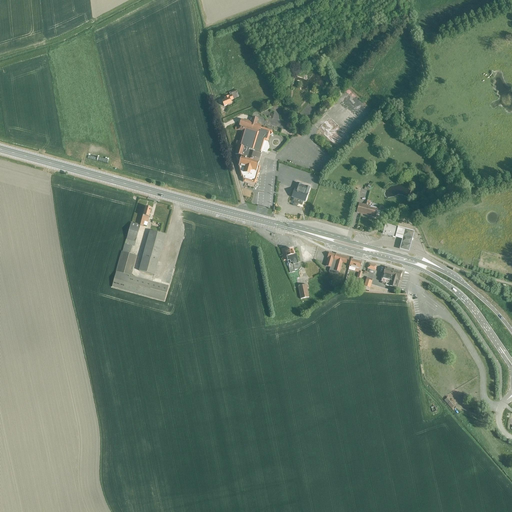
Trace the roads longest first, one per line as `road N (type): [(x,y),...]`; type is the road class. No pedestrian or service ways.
road 1 (primary): [(0,149),(299,230)]
road 2 (track): [(241,215),(212,97)]
road 3 (primary): [(511,331),(458,280),(416,263)]
